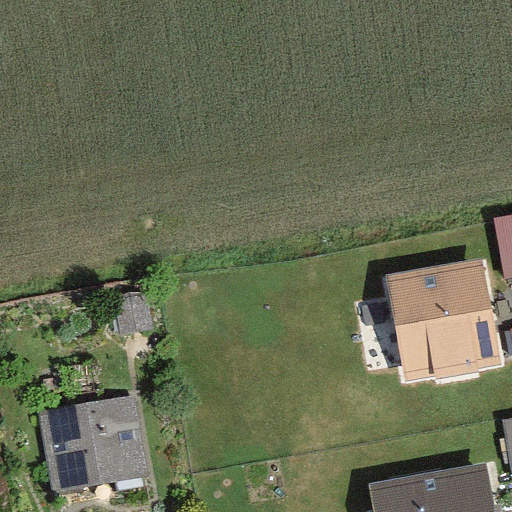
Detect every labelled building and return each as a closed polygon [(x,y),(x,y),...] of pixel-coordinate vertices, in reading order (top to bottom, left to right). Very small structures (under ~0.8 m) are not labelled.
[(511,217),(494,221),(506,281),(511,280),(511,217)] [(485,259),(387,277),(407,383),(505,364),(485,259)] [(127,399),(31,414),(43,493),(139,478),(127,399)] [(511,418),(503,421),(511,460),(511,418)] [(494,511),(485,463),(368,485),(373,511),(494,511)]
